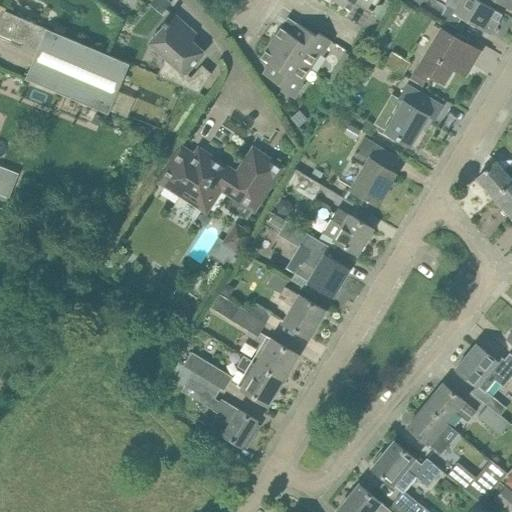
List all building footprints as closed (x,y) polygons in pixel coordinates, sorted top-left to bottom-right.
[(335,0),(351,10),(357,1),(368,8),(372,0),(335,0)] [(452,25),(458,14),(490,34),(503,13),(480,0),(437,0),(437,1),(435,0),(422,0),(419,5),(452,25)] [(511,0),(496,0),(511,9),(511,6),(511,0)] [(26,78),(109,113),(130,63),(5,10),(0,21),(0,34),(38,50),(26,78)] [(165,20),(163,23),(166,25),(154,38),(155,46),(170,60),(168,65),(163,63),(158,75),(199,92),(212,73),(202,64),(191,77),(186,72),(204,52),(190,40),(191,38),(191,34),(193,32),(173,14),(167,21),(165,20)] [(313,69),(331,40),(318,32),(316,35),(297,22),(290,33),(281,27),(271,42),(313,69)] [(441,27),(418,67),(444,83),(460,57),(472,64),(480,51),(441,27)] [(271,42),(261,57),(270,63),(263,73),(283,86),(275,99),(286,111),(313,69),(271,42)] [(331,74),(330,80),(340,86),(357,60),(345,52),(331,74)] [(393,55),(388,64),(403,73),(409,63),(393,55)] [(415,68),(410,78),(423,85),(428,76),(415,68)] [(0,109),(37,125),(49,96),(4,78),(0,88),(0,109)] [(404,101),(386,131),(411,145),(428,115),(434,119),(442,106),(407,85),(399,98),(404,101)] [(349,125),(344,133),(355,140),(360,131),(349,125)] [(378,162),(385,150),(364,137),(352,157),(365,164),(351,188),(378,204),(397,173),(378,162)] [(161,180),(182,193),(174,205),(195,219),(203,207),(206,209),(221,186),(253,208),(280,167),(259,154),(250,155),(237,175),(199,150),(195,157),(182,149),(161,180)] [(511,181),(511,162),(504,169),(496,160),(477,178),(494,198),(511,181)] [(0,166),(0,194),(9,198),(19,174),(0,166)] [(287,183),(314,200),(323,185),(296,169),(287,183)] [(511,217),(511,216),(511,181),(494,198),(511,217)] [(337,206),(322,232),(358,254),(373,228),(337,206)] [(286,220),(278,234),(301,247),(302,245),(310,249),(303,261),(300,260),(294,271),(289,279),(305,288),(309,281),(316,285),(333,296),(349,269),(325,254),(330,246),(318,239),(286,220)] [(236,221),(222,242),(240,254),(254,233),(236,221)] [(285,286),(279,297),(295,307),(285,323),(291,326),(308,337),(325,309),(308,299),(301,295),(301,296),(285,286)] [(267,322),(250,312),(220,294),(212,307),(258,336),(267,322)] [(256,302),(250,312),(267,322),(273,312),(256,302)] [(252,360),(283,380),(298,354),(267,336),(252,360)] [(511,355),(510,354),(505,360),(500,356),(497,360),(476,343),(456,367),(485,392),(495,380),(503,387),(511,376),(511,355)] [(184,365),(221,388),(225,390),(233,376),(192,352),(184,365)] [(283,380),(252,360),(243,354),(237,365),(246,370),(237,385),(243,389),(242,390),(267,405),(283,380)] [(177,361),(169,373),(175,377),(175,378),(185,384),(213,402),(215,398),(221,388),(184,365),(183,365),(177,361)] [(425,404),(446,422),(455,412),(467,422),(477,410),(443,383),(425,404)] [(219,413),(211,427),(225,435),(232,439),(242,446),(243,445),(246,447),(254,435),(250,433),(258,420),(241,410),(222,398),(220,401),(217,405),(214,410),(219,413)] [(437,433),(446,422),(425,404),(407,426),(428,444),(429,443),(441,453),(449,443),(437,433)] [(510,422),(488,404),(478,416),(500,434),(510,422)] [(413,459),(414,457),(395,441),(384,454),(381,451),(371,463),(375,465),(373,467),(403,492),(415,478),(427,488),(441,470),(426,458),(421,465),(413,459)] [(482,482),(458,462),(448,474),(480,502),(490,492),(500,481),(507,472),(497,464),(482,482)] [(496,497),(495,498),(511,511),(511,490),(506,485),(506,486),(500,481),(490,492),(496,497)] [(340,511),(391,511),(359,484),(358,485),(360,486),(353,495),(351,494),(338,510),(340,511)] [(430,511),(418,502),(409,511),(430,511)]
